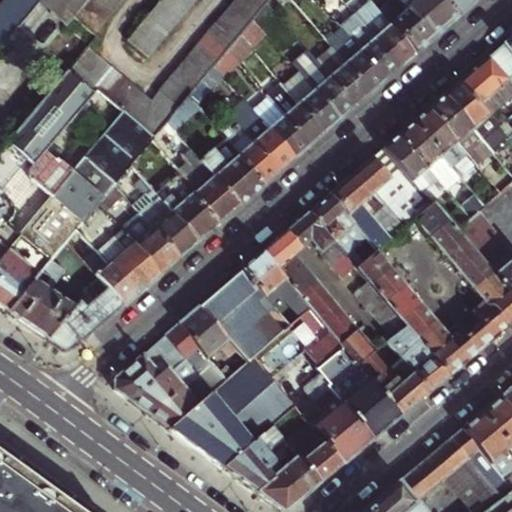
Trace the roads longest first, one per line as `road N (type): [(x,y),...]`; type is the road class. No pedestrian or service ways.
road 1 (residential): [(511,3),(48,407)]
road 2 (residential): [(323,511),(511,357)]
road 3 (primary): [(48,407),(189,511)]
